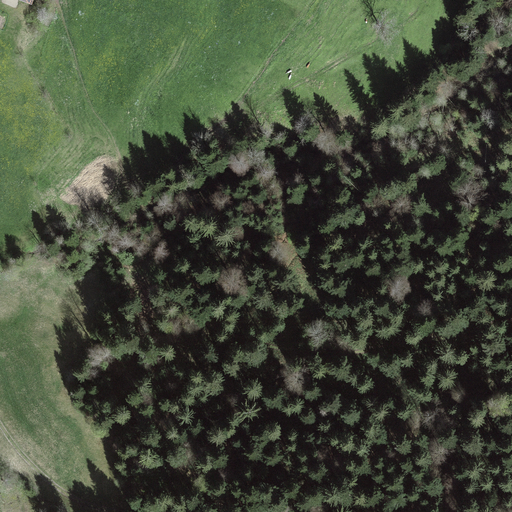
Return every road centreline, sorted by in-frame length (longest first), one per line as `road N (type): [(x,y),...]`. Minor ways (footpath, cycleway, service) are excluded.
road 1 (track): [(511,316),(329,353),(225,331),(139,275)]
road 2 (track): [(444,511),(410,502),(310,511)]
road 3 (track): [(511,128),(384,170)]
road 4 (track): [(77,511),(0,420)]
